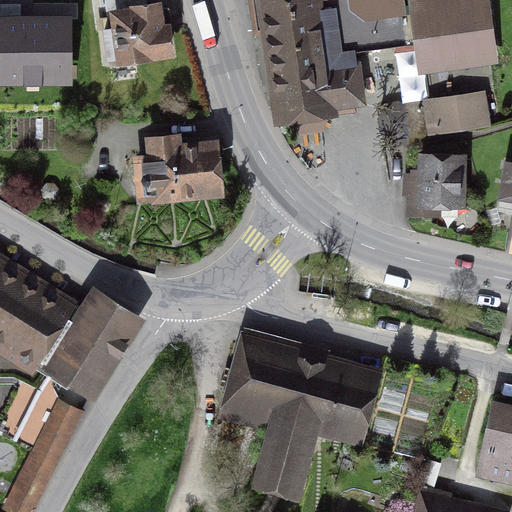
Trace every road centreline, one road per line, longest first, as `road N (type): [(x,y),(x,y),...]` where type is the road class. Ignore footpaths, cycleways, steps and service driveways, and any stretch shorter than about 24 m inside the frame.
road 1 (residential): [(511,375),(250,308),(216,289)]
road 2 (residential): [(177,297),(48,511)]
road 3 (secondary): [(293,200),(378,251),(511,281)]
road 4 (secondary): [(195,0),(247,130),(293,200)]
road 5 (tertiary): [(177,297),(114,277),(0,218)]
road 6 (tertiary): [(293,200),(266,252),(216,289)]
